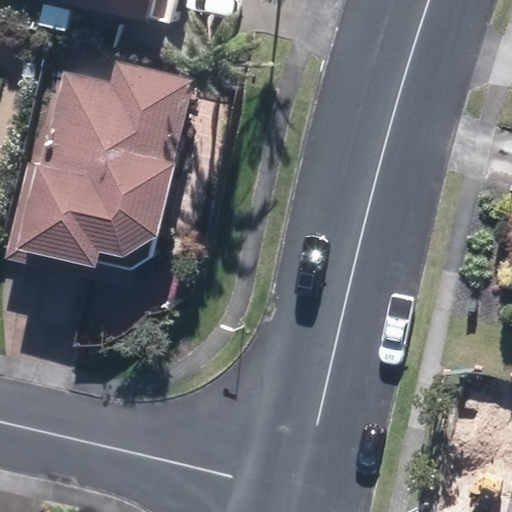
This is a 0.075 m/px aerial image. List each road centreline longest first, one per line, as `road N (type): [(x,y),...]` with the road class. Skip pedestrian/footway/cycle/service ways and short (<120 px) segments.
road 1 (tertiary): [(432,0),(302,495)]
road 2 (residential): [(302,495),(0,422)]
